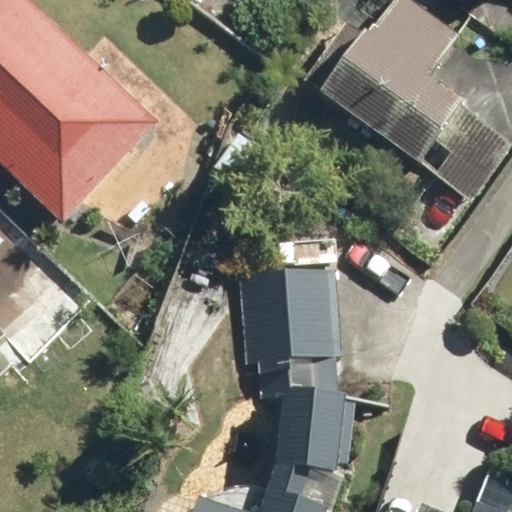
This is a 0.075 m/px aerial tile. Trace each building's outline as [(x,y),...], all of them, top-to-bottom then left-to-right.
[(13,0),(0,0),(0,175),(59,231),(154,132),(13,0)] [(279,0),(298,14),(308,0),(279,0)] [(404,0),(352,0),(294,79),(472,208),(511,153),(511,149),(423,85),(457,38),(404,0)] [(234,137),(210,174),(241,195),(266,158),(234,137)] [(193,366),(230,281),(178,264),(118,395),(190,432),(193,366)] [(344,364),(335,272),(237,281),(246,377),(284,373),(287,398),(275,397),(266,486),(258,511),(227,511),(192,502),(189,511),(331,511),(340,481),(333,479),(334,469),(347,470),(353,416),(341,414),(342,403),(339,403),(335,365),(344,364)] [(435,511),(416,504),(412,511),(511,511),(511,476),(490,467),(472,511),(435,511)]
